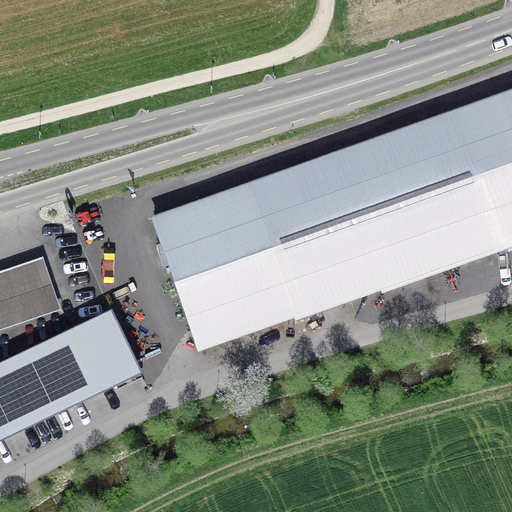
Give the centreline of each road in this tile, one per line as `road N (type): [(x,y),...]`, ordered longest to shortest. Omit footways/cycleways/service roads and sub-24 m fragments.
road 1 (primary): [(511,31),(386,79),(0,185)]
road 2 (track): [(511,389),(216,471),(144,511)]
road 3 (track): [(326,0),(304,52),(0,126)]
